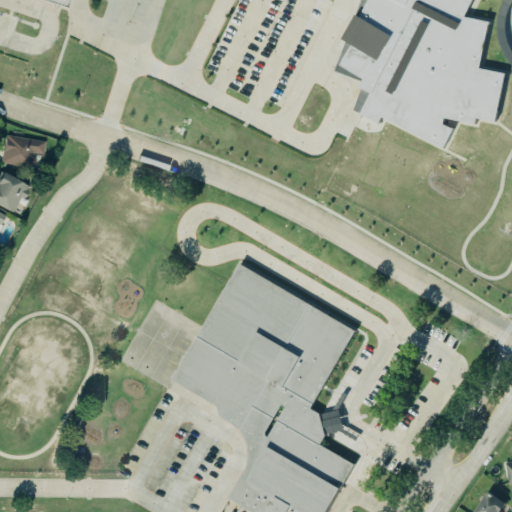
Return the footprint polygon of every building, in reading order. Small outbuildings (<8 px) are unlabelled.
[(70,0),(68,8),(42,0),(70,0)] [(369,0),(361,16),(357,14),(343,38),(352,44),(340,65),(365,80),(360,87),(371,92),(359,114),(380,124),(383,117),(444,149),(458,122),(479,126),(478,119),(498,123),(508,74),(481,68),(492,22),(467,17),(475,0),(369,0)] [(0,162),(4,136),(6,137),(6,134),(44,141),(42,153),(31,151),(30,156),(34,157),(35,160),(34,165),(31,167),(0,162)] [(0,171),(28,185),(26,189),(27,192),(25,196),(22,197),(20,195),(15,205),(16,207),(14,210),(12,210),(0,204),(0,171)] [(174,379),(241,263),(358,330),(313,408),(323,413),(328,435),(323,444),(357,464),(328,511),(254,511),(230,497),(243,476),(247,468),(250,462),(250,456),(250,448),(248,441),(245,434),(242,430),(239,427),(235,423),(222,416),(219,405),(174,379)] [(476,511),(500,511),(505,500),(484,492),(476,511)]
